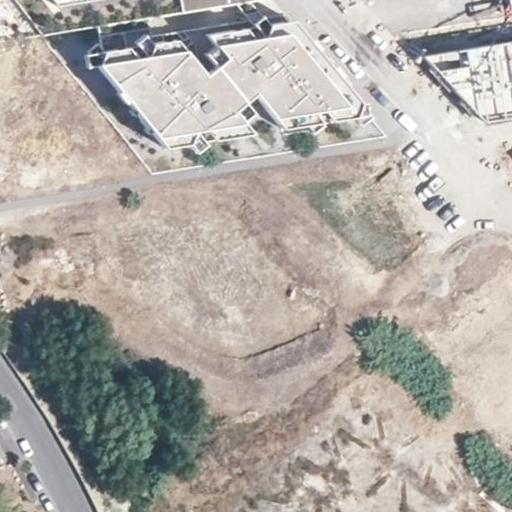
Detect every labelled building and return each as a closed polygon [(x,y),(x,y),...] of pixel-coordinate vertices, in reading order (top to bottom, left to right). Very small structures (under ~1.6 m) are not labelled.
[(187,12),(212,5),(211,0),(187,0),(184,1),(187,12)] [(279,36),(272,51),(297,47),(356,118),(285,131),(292,141),(330,134),(329,131),(338,130),(339,132),(365,128),(369,113),(302,31),(279,36)] [(217,47),(227,58),(263,52),(254,40),(217,47)] [(511,43),(429,56),(489,121),(511,116),(511,43)] [(215,88),(195,63),(155,70),(146,72),(109,78),(168,151),(203,145),(217,143),(255,137),(253,132),(262,125),(255,116),(266,107),(285,131),(356,118),(297,47),(272,51),(263,52),(227,58),(236,71),(215,88)] [(163,56),(155,70),(195,63),(185,52),(163,56)] [(114,64),(109,78),(146,72),(138,61),(114,64)] [(261,145),(255,137),(217,143),(222,152),(261,145)] [(199,157),(203,145),(168,151),(176,160),(199,157)] [(267,456),(282,480),(318,458),(306,439),(298,443),(295,439),(267,456)] [(358,448),(328,469),(346,494),(376,473),(358,448)]
